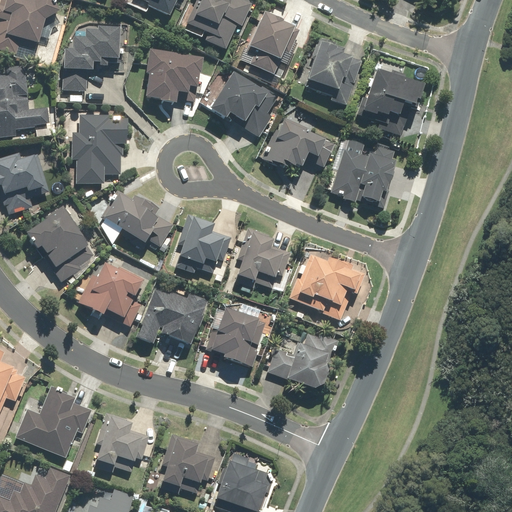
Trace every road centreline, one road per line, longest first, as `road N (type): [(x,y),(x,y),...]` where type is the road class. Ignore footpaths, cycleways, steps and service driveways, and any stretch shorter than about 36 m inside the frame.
road 1 (residential): [(332,453),(203,397),(74,354),(24,317),(0,286)]
road 2 (tertiary): [(410,265),(466,62)]
road 3 (tertiary): [(332,453),(410,265)]
road 4 (residential): [(231,192),(319,239),(410,265)]
road 5 (residential): [(466,62),(320,0)]
road 6 (residential): [(231,192),(207,146),(184,137),(168,147),(163,165),(174,187)]
